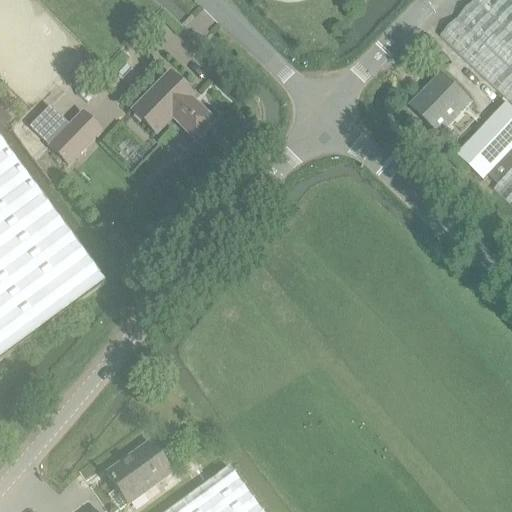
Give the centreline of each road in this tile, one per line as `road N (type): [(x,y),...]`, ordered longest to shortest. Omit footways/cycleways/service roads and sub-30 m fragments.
road 1 (tertiary): [(325,117),(0,489)]
road 2 (tertiary): [(511,288),(325,117)]
road 3 (unclassified): [(209,0),(325,117)]
road 4 (unclassified): [(325,117),(431,0)]
